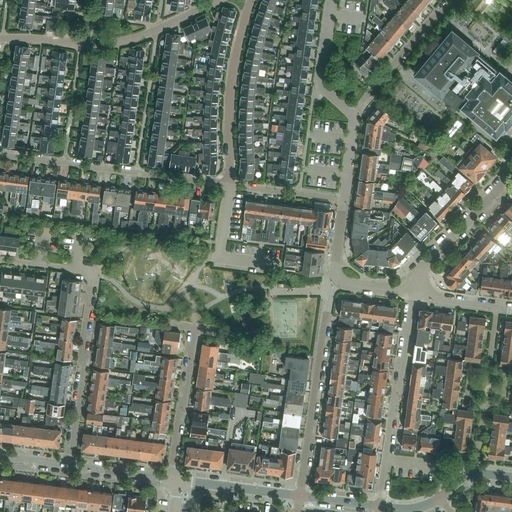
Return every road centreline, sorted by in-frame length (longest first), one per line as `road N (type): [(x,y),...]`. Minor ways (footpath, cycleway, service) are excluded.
road 1 (residential): [(70,466),(92,271),(0,259)]
road 2 (residential): [(229,186),(0,155)]
road 3 (residential): [(0,39),(118,40),(217,0)]
road 4 (residential): [(379,506),(413,292)]
road 5 (residential): [(300,496),(330,289)]
road 6 (residential): [(229,186),(230,86),(250,0)]
road 7 (residential): [(413,292),(425,263),(511,173)]
road 8 (residential): [(353,115),(454,0)]
road 9 (residential): [(171,468),(193,327)]
road 10 (residential): [(353,115),(321,84),(333,0)]
road 11 (residential): [(178,480),(300,496)]
